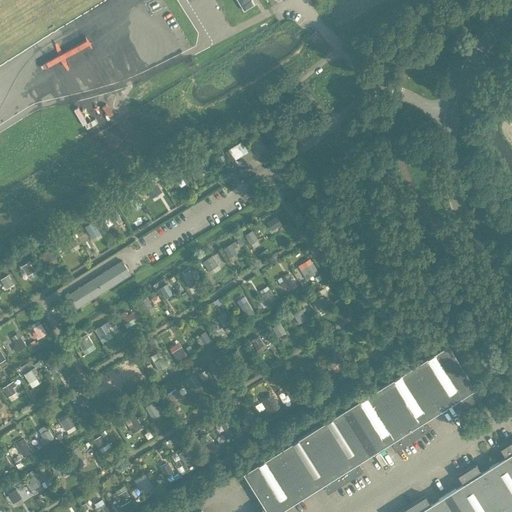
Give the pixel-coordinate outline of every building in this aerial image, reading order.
[(237,0),(244,10),(255,4),(252,0),(237,0)] [(206,171),(202,159),(190,164),(192,170),(195,169),(197,174),(206,171)] [(184,181),(182,177),(177,169),(168,174),(176,186),(184,181)] [(147,188),(152,197),(161,192),(155,183),(147,188)] [(140,205),(135,195),(127,200),(133,209),(140,205)] [(120,218),(117,212),(116,213),(112,207),(105,211),(113,222),(120,218)] [(276,216),(267,221),(272,229),(281,224),(276,216)] [(98,230),(92,222),(86,226),(84,227),(92,239),(100,234),(98,230)] [(258,239),(252,230),(245,234),(251,244),(258,239)] [(78,244),(72,234),(64,239),(70,248),(78,244)] [(238,245),(235,240),(224,247),(230,256),(237,252),(235,247),(238,245)] [(56,257),(51,247),(42,252),(39,253),(38,253),(44,262),(47,260),(48,261),(56,257)] [(219,263),(213,254),(203,260),(209,269),(219,263)] [(78,307),(131,274),(123,259),(68,293),(78,307)] [(35,270),(29,261),(21,265),(23,268),(20,269),(22,273),(24,271),(27,275),(35,270)] [(318,271),(312,262),(301,269),(305,276),(309,273),(311,275),(318,271)] [(199,286),(188,270),(181,275),(192,291),(199,286)] [(14,283),(8,274),(1,278),(7,287),(14,283)] [(296,284),(291,276),(280,283),(283,288),(287,286),(289,288),(296,284)] [(173,293),(167,283),(159,288),(165,298),(173,293)] [(275,298),(269,289),(262,294),(264,298),(261,300),(264,305),(275,298)] [(321,309),(332,302),(329,297),(325,299),(323,295),(315,300),(321,309)] [(155,309),(147,296),(139,301),(147,314),(155,309)] [(248,300),(240,305),(247,316),(255,311),(248,300)] [(308,318),(302,308),(293,313),(300,324),(308,318)] [(128,314),(126,309),(118,314),(127,327),(135,322),(132,319),(135,317),(131,312),(128,314)] [(228,316),(221,321),(228,331),(234,327),(228,316)] [(113,336),(110,331),(105,322),(98,327),(106,340),(113,336)] [(287,331),(281,322),(273,326),(279,336),(287,331)] [(47,332),(41,323),(33,328),(37,334),(35,336),(36,339),(47,332)] [(211,338),(206,330),(201,333),(202,334),(197,338),(201,345),(211,338)] [(91,345),(85,334),(76,340),(82,350),(91,345)] [(265,344),(259,335),(251,340),(257,349),(265,344)] [(26,345),(21,336),(13,341),(16,346),(13,348),(16,352),(26,345)] [(395,448),(425,430),(430,427),(425,418),(458,398),(463,406),(482,394),(480,392),(481,391),(473,377),(471,378),(448,343),(244,471),(265,505),(257,511),(258,511),(282,511),(281,509),(322,483),(328,491),(362,469),(357,461),(390,440),(395,448)] [(181,346),(173,352),(178,360),(187,355),(181,346)] [(244,358),(238,349),(230,354),(236,362),(244,358)] [(57,365),(52,356),(45,360),(50,369),(57,365)] [(169,365),(164,356),(154,361),(159,370),(169,365)] [(343,366),(337,357),(330,361),(336,370),(343,366)] [(222,371),(215,360),(208,365),(215,376),(222,371)] [(36,378),(34,374),(38,372),(35,367),(31,369),(24,373),(22,375),(24,378),(26,377),(30,382),(36,378)] [(322,379),(316,370),(309,375),(315,384),(322,379)] [(201,383),(195,374),(188,379),(194,388),(201,383)] [(14,380),(10,382),(3,387),(8,396),(15,391),(13,387),(17,385),(14,380)] [(300,393),(295,384),(285,390),(291,399),(300,393)] [(180,398),(175,389),(167,393),(173,403),(180,398)] [(279,406),(274,397),(267,401),(272,410),(279,406)] [(95,411),(89,402),(83,407),(88,416),(95,411)] [(156,406),(153,402),(146,406),(154,419),(165,412),(159,403),(156,406)] [(251,408),(244,413),(251,424),(258,420),(251,408)] [(136,416),(134,413),(125,419),(130,429),(139,424),(134,417),(136,416)] [(75,424),(69,415),(59,421),(65,430),(75,424)] [(237,433),(231,423),(224,428),(230,438),(237,433)] [(54,437),(48,429),(41,433),(44,437),(39,440),(43,444),(54,437)] [(99,449),(106,444),(101,434),(93,439),(99,449)] [(216,445),(211,436),(204,441),(209,449),(216,445)] [(511,511),(511,440),(501,447),(506,456),(481,471),(476,463),(458,474),(464,482),(431,503),(425,495),(397,511),(511,511)] [(32,451),(27,442),(20,447),(25,455),(32,451)] [(77,463),(85,458),(78,446),(70,451),(77,463)] [(195,458),(190,450),(183,454),(188,463),(195,458)] [(11,464),(6,456),(0,459),(0,462),(4,469),(11,464)] [(67,468),(64,464),(61,466),(58,461),(50,466),(56,475),(67,468)] [(174,471),(169,463),(162,467),(167,476),(174,471)] [(43,484),(36,473),(28,478),(35,489),(43,484)] [(153,485),(148,476),(140,480),(146,489),(153,485)] [(22,497),(16,488),(8,493),(14,502),(22,497)] [(132,499),(126,490),(125,491),(125,490),(118,494),(121,499),(118,500),(121,505),(132,499)] [(103,503),(94,509),(96,511),(107,511),(108,511),(103,503)]
